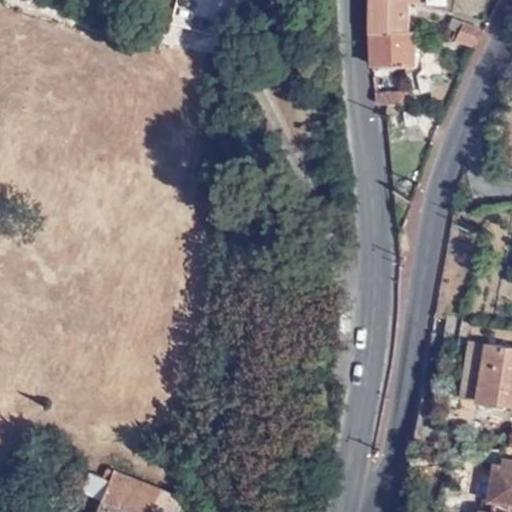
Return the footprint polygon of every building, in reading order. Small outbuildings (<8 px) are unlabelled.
[(370,0),(372,62),(398,65),(418,66),(419,27),(408,28),(409,0),(370,0)] [(461,31),(466,20),(455,16),(450,26),(461,31)] [(478,47),(487,29),(466,20),(461,31),(457,38),(478,47)] [(377,104),(385,105),(398,105),(398,92),(375,91),(377,104)] [(259,150),(231,149),(231,173),(259,174),(259,150)] [(468,318),(440,314),(438,333),(465,336),(467,332),(468,318)] [(467,332),(465,336),(457,390),(476,392),(485,336),(467,332)] [(511,339),(485,336),(476,392),(511,397),(511,339)] [(511,457),(506,457),(505,463),(497,503),(511,506),(511,457)] [(497,503),(505,463),(496,462),(489,502),(497,503)] [(180,511),(188,493),(115,463),(111,472),(103,493),(95,511),(180,511)] [(103,493),(111,472),(94,465),(86,485),(103,493)] [(264,493),(260,475),(239,479),(243,498),(264,493)]
